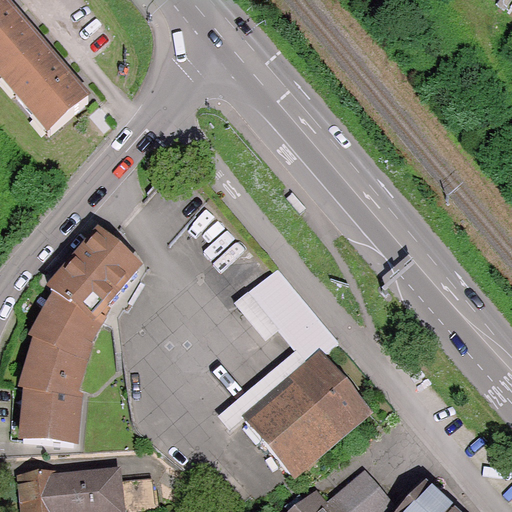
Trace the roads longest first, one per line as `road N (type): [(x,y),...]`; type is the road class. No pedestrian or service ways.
road 1 (residential): [(157,96),(501,511)]
road 2 (primary): [(511,374),(220,36)]
road 3 (residential): [(157,96),(0,295)]
